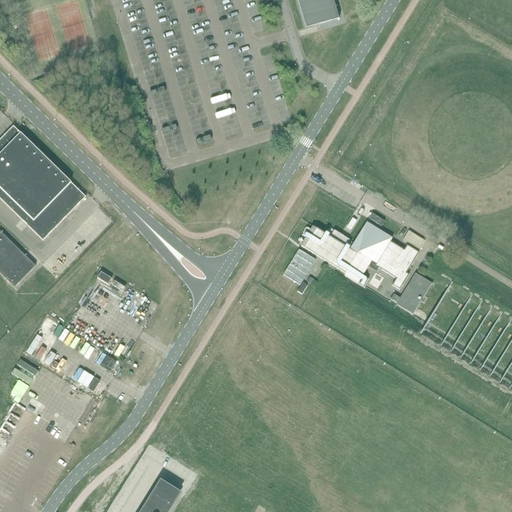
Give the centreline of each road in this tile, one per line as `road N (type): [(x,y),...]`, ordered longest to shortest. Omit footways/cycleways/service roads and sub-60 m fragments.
road 1 (unclassified): [(48,511),(133,421),(211,294)]
road 2 (unclassified): [(223,276),(339,87)]
road 3 (unclassified): [(147,225),(0,81)]
